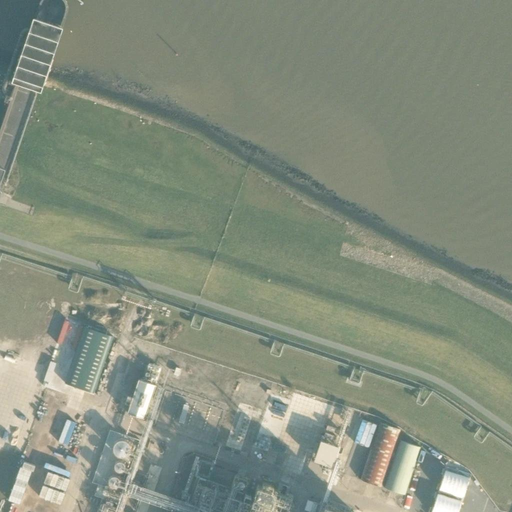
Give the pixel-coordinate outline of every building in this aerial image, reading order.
[(12,81),(41,91),(63,27),(34,17),(12,81)] [(52,314),(22,305),(14,329),(43,339),(52,314)] [(76,350),(73,358),(67,377),(65,383),(94,393),(113,336),(84,326),(64,320),(56,343),(76,350)] [(156,367),(156,374),(162,375),(163,365),(152,364),(152,367),(156,367)] [(0,383),(25,390),(28,378),(0,371),(0,383)] [(128,412),(145,417),(156,385),(139,379),(128,412)] [(0,417),(15,421),(21,398),(0,391),(0,417)] [(360,479),(381,486),(401,430),(380,423),(360,479)] [(384,487),(405,494),(421,447),(400,440),(384,487)] [(2,443),(0,447),(0,454),(9,458),(13,447),(2,443)] [(290,511),(292,509),(287,508),(291,497),(279,493),(280,490),(272,488),(273,484),(262,481),(261,484),(257,483),(253,496),(236,490),(237,488),(242,490),(246,479),(235,475),(232,484),(228,482),(227,487),(197,477),(184,511),(290,511)]
